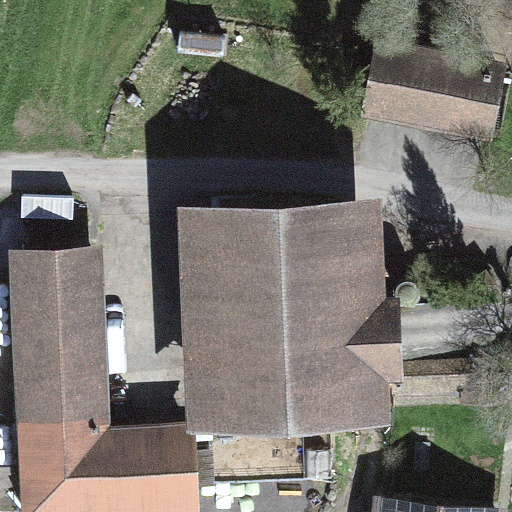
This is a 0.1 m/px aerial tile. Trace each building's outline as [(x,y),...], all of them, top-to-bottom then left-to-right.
[(497,68),(381,45),(369,105),(486,128),(497,68)] [(339,208),(219,213),(227,406),(348,401),(346,364),(391,362),(389,306),(343,308),(339,208)] [(93,248),(22,251),(31,504),(188,498),(185,426),(100,430),(93,248)] [(459,304),(389,306),(391,362),(392,383),(462,380),(459,304)] [(497,511),(384,499),(382,511),(497,511)]
